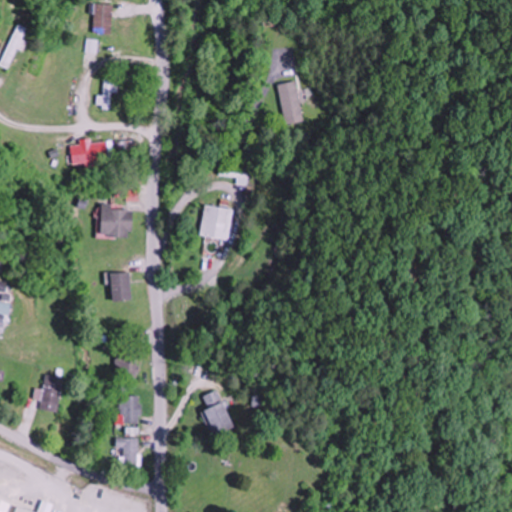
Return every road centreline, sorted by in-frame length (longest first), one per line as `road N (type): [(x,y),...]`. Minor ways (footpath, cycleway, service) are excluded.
road 1 (residential): [(161,511),(154,218),(163,72),(154,0)]
road 2 (residential): [(155,295),(205,278),(229,249),(263,232),(324,181),(383,110)]
road 3 (residential): [(154,261),(183,204),(217,187),(233,189),(242,204),(229,249)]
road 4 (residential): [(161,493),(92,475),(0,427)]
road 5 (residential): [(228,188),(287,119),(302,76)]
